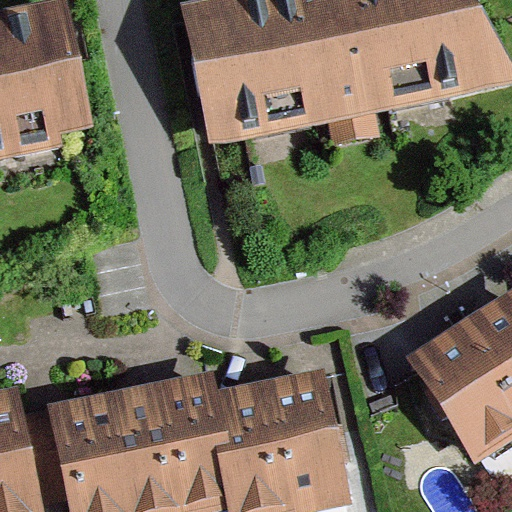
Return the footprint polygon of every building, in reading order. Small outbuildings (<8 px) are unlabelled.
[(194,102),(199,101),(208,143),(264,131),(261,120),(299,112),(301,124),(390,105),(387,93),(425,86),(427,97),(506,81),(479,39),(473,12),(463,14),(453,0),(306,0),(307,3),(261,12),(249,5),(242,16),(184,28),(192,70),(188,71),(194,102)] [(0,155),(10,153),(7,141),(81,126),(60,23),(23,31),(12,23),(4,35),(0,35),(0,155)] [(511,434),(511,309),(492,322),(452,348),(416,371),(433,399),(426,407),(436,423),(447,419),(472,460),(511,434)] [(50,426),(67,511),(192,511),(226,505),(227,511),(292,511),(340,502),(317,391),(291,397),(240,407),(211,413),(207,394),(184,398),(130,410),(74,421),(50,426)] [(0,511),(31,511),(11,409),(0,411),(0,511)]
